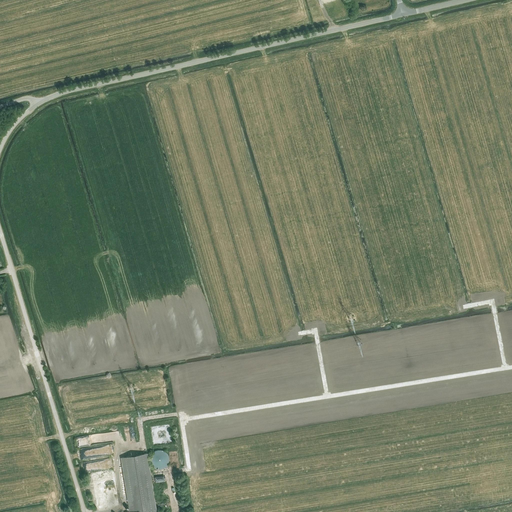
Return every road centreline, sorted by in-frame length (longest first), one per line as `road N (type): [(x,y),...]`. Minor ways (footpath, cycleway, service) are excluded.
road 1 (unclassified): [(0,148),(25,112),(62,92),(403,14)]
road 2 (track): [(134,448),(143,447),(145,418),(511,367)]
road 3 (unclassified): [(84,511),(0,231)]
